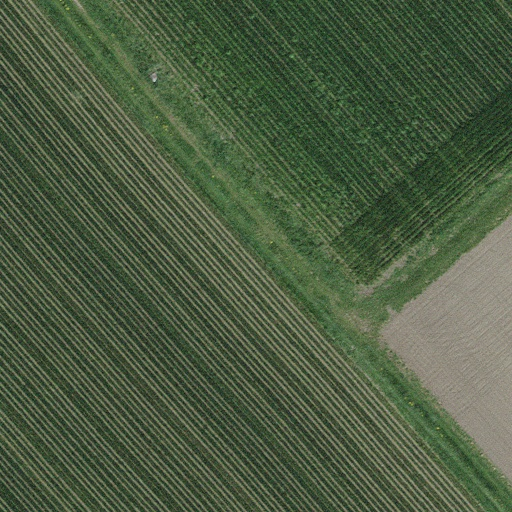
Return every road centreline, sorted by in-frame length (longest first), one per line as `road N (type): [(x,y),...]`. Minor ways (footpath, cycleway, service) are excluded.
road 1 (track): [(62,0),(500,511)]
road 2 (track): [(349,335),(511,193)]
